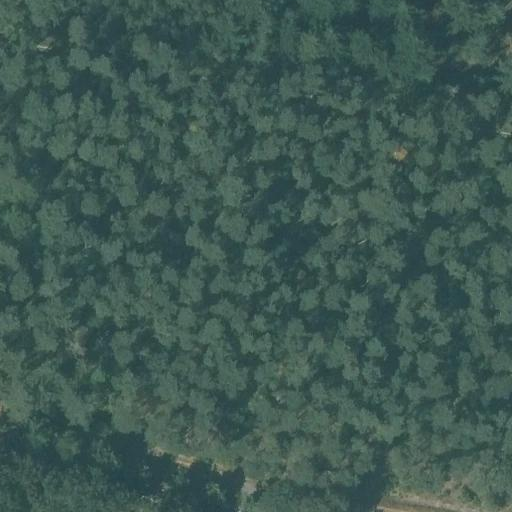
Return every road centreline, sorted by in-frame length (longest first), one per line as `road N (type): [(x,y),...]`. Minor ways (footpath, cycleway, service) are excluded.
road 1 (track): [(0,42),(511,126)]
road 2 (primary): [(191,511),(0,466)]
